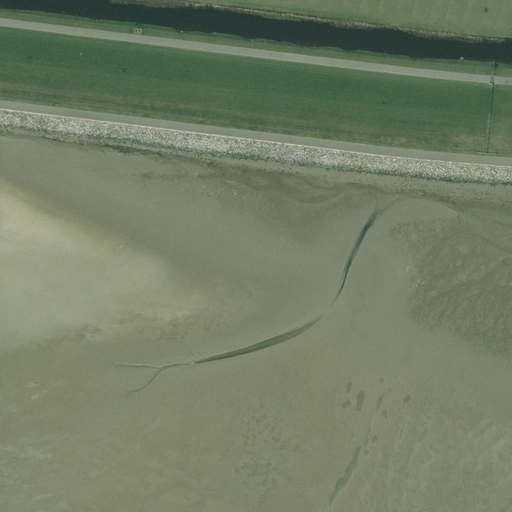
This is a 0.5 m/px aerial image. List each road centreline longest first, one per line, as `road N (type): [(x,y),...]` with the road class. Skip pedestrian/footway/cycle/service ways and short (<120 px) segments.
road 1 (unclassified): [(511,85),(0,25)]
road 2 (unclassified): [(0,114),(511,170)]
